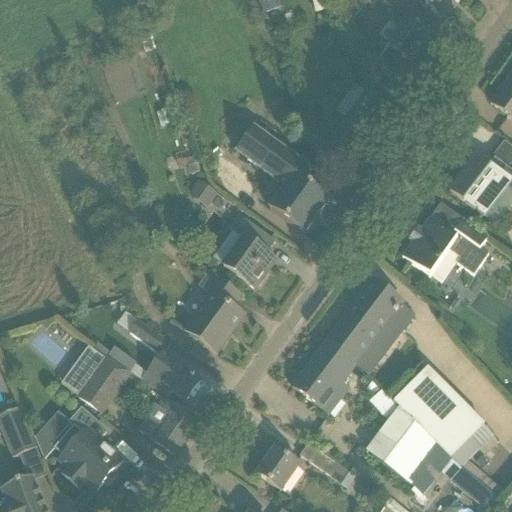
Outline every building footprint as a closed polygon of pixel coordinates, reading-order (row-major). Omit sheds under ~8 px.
[(281,10),(277,0),(256,0),(259,9),(267,6),(270,14),(281,10)] [(323,0),(311,0),(315,15),(327,12),(323,0)] [(345,31),(368,5),(362,0),(339,0),(327,14),(345,31)] [(420,0),(441,21),(461,0),(420,0)] [(400,28),(387,47),(410,64),(430,36),(393,9),(386,19),(400,28)] [(511,75),(489,106),(511,122),(511,75)] [(393,115),(367,95),(329,147),(355,166),(393,115)] [(286,188),(269,213),(303,237),(328,203),(303,186),(312,173),(253,130),(237,153),(286,188)] [(477,159),(450,193),(466,206),(486,221),(508,192),(511,195),(511,173),(511,172),(495,160),(489,168),(477,159)] [(192,197),(212,207),(219,193),(199,183),(192,197)] [(253,292),(266,274),(274,263),(266,257),(274,244),(238,219),(228,232),(242,242),(222,270),(253,292)] [(449,253),(459,259),(461,261),(457,266),(474,278),(489,257),(481,251),(489,239),(479,233),(463,221),(455,233),(444,225),(441,229),(430,221),(422,232),(418,229),(414,234),(418,237),(403,260),(418,270),(428,278),(430,279),(431,279),(449,253)] [(184,334),(189,338),(216,358),(243,319),(230,310),(239,297),(209,276),(199,289),(210,297),(184,334)] [(325,344),(357,369),(388,327),(400,336),(414,318),(402,309),(404,306),(373,282),(325,344)] [(137,323),(128,335),(155,354),(157,351),(163,356),(169,347),(137,323)] [(291,389),(327,417),(345,393),(341,390),(357,369),(325,344),(291,389)] [(67,379),(83,391),(104,362),(88,350),(67,379)] [(119,354),(112,363),(128,375),(135,365),(119,354)] [(163,356),(143,382),(165,398),(169,393),(184,404),(200,383),(163,356)] [(99,417),(127,380),(106,363),(78,400),(99,417)] [(428,371),(393,406),(398,411),(448,461),(450,462),(484,428),(428,371)] [(367,402),(388,424),(398,411),(393,406),(379,391),(367,402)] [(165,399),(157,410),(154,408),(137,432),(173,456),(197,422),(165,399)] [(0,430),(13,461),(37,452),(20,411),(0,418),(0,430)] [(388,424),(364,456),(422,497),(441,474),(450,462),(448,461),(398,411),(388,424)] [(113,475),(122,464),(98,443),(106,434),(82,413),(70,426),(73,429),(54,451),(63,459),(59,463),(69,473),(64,478),(79,492),(84,486),(95,495),(104,485),(108,488),(117,478),(113,475)] [(307,447),(299,459),(340,487),(349,475),(332,464),(322,457),(307,447)] [(257,478),(280,494),(298,468),(274,452),(257,478)] [(490,494),(450,462),(441,474),(480,506),(490,494)] [(0,507),(0,511),(46,511),(33,479),(1,492),(6,505),(0,507)]
